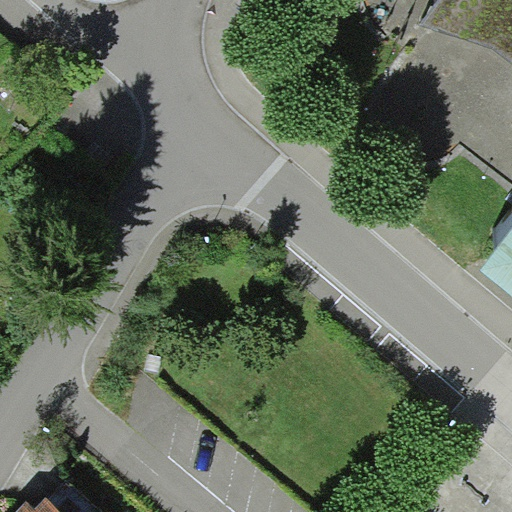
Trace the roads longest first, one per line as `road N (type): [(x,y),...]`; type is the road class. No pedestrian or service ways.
road 1 (residential): [(170,90),(267,182),(511,385)]
road 2 (residential): [(170,90),(162,188),(0,435)]
road 3 (residential): [(62,0),(170,90)]
